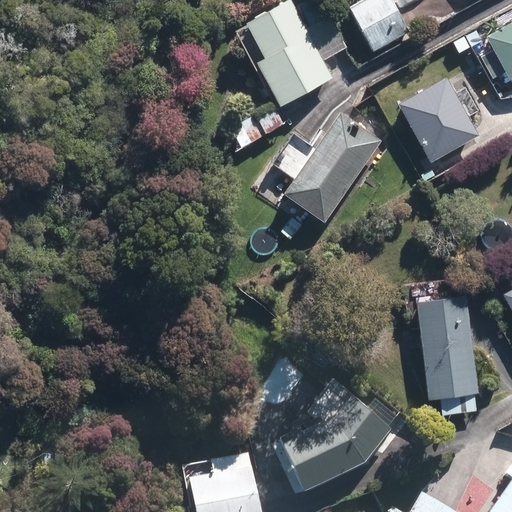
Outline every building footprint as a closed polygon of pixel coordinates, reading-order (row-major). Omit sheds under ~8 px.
[(406,25),(391,0),(370,0),(350,11),(370,46),(406,25)] [(323,80),(280,6),(234,33),(277,106),(323,80)] [(511,76),(511,25),(484,41),(506,79),(511,76)] [(444,78),(392,107),(424,165),(476,137),(444,78)] [(279,125),(269,107),(229,130),(239,147),(279,125)] [(372,142),(333,115),(281,192),(321,218),(372,142)] [(511,273),(503,278),(509,288),(497,295),(511,322),(511,273)] [(456,302),(414,307),(425,396),(467,392),(456,302)] [(348,409),(330,431),(278,455),(297,494),(354,467),(380,435),(348,409)] [(73,439),(38,439),(38,477),(72,477),(73,439)] [(253,511),(243,474),(181,491),(186,511),(253,511)] [(511,511),(511,484),(491,511),(511,511)] [(443,511),(418,497),(408,511),(443,511)]
